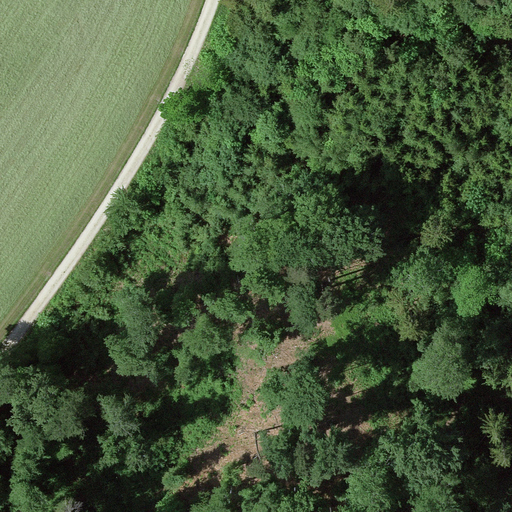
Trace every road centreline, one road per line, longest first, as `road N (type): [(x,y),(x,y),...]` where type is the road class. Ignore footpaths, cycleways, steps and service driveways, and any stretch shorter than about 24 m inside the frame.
road 1 (track): [(0,369),(114,205),(210,0)]
road 2 (track): [(511,331),(438,437),(387,486),(342,509)]
